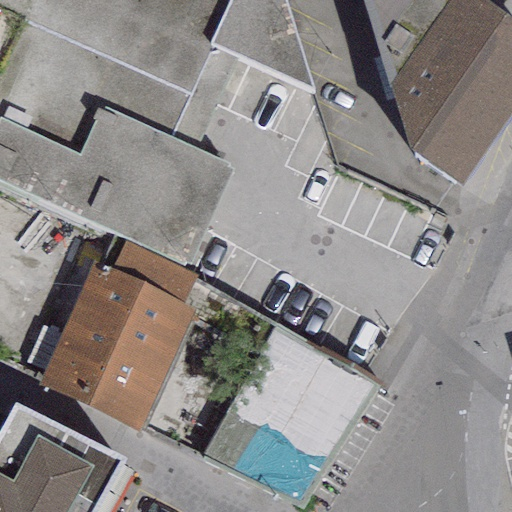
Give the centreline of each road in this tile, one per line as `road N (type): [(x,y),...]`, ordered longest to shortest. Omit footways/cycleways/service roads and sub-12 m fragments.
road 1 (residential): [(0,393),(206,511)]
road 2 (residential): [(463,505),(447,422),(475,345)]
